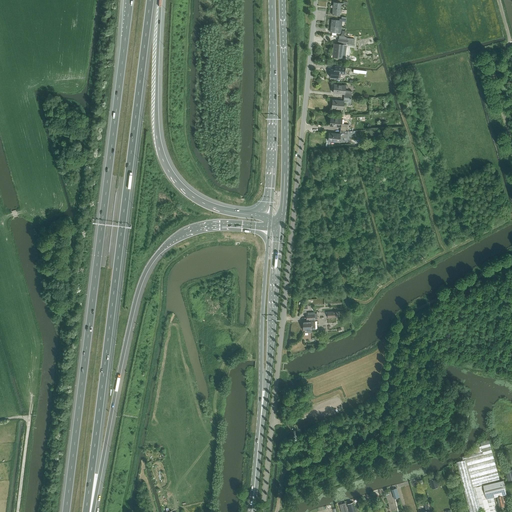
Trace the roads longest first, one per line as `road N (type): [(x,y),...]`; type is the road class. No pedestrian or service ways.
road 1 (motorway): [(86,511),(151,0)]
road 2 (motorway): [(129,0),(66,511)]
road 3 (unclassified): [(262,511),(316,0)]
road 4 (motorway): [(92,511),(149,265),(163,247),(200,227),(269,228)]
road 5 (motorway): [(270,217),(212,208),(166,168),(156,126),(160,0)]
road 6 (primary): [(281,223),(282,0)]
road 7 (primary): [(272,0),(270,217)]
road 8 (primary): [(262,410),(281,223)]
road 9 (primary): [(269,228),(262,410)]
road 10 (track): [(17,511),(29,418),(0,420)]
